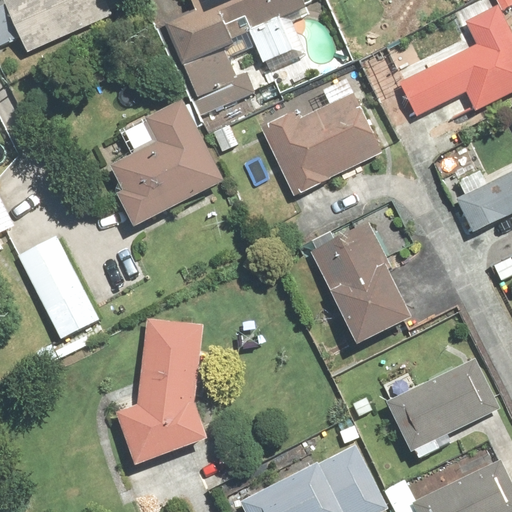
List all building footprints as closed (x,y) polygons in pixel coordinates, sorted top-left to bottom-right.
[(26,41),(34,56),(131,10),(126,0),(14,0),(0,7),(0,47),(2,52),(26,41)] [(192,0),(200,18),(173,29),(198,91),(193,93),(205,122),(260,100),(243,58),(262,50),(272,72),(300,61),(286,26),(315,14),(309,0),(192,0)] [(511,0),(499,0),(503,7),(506,13),(511,10),(511,0)] [(402,86),(419,120),(469,96),(479,116),(511,99),(511,24),(506,13),(503,7),(469,24),(481,47),(402,86)] [(302,113),(265,132),(299,199),(387,154),(349,80),(327,92),(334,106),(306,120),(302,113)] [(121,197),(136,230),(228,187),(188,102),(148,121),(144,114),(120,125),(135,158),(114,168),(127,194),(121,197)] [(511,219),(511,108),(509,111),(511,116),(511,177),(493,187),(485,172),(464,184),(459,175),(444,183),(475,240),(511,219)] [(234,126),(217,134),(227,156),(244,149),(234,126)] [(0,256),(10,251),(4,239),(22,229),(0,186),(0,256)] [(402,271),(376,222),(342,240),(337,230),(315,242),(320,252),(315,255),(365,350),(422,320),(397,274),(402,271)] [(62,237),(22,257),(66,343),(106,322),(62,237)] [(143,408),(122,416),(143,470),(216,442),(201,405),(209,328),(152,322),(143,408)] [(395,384),(384,389),(421,466),(446,454),(440,443),(506,411),(481,360),(424,388),(408,356),(386,366),(395,384)] [(360,424),(339,435),(347,452),(369,441),(360,424)] [(393,511),(361,448),(248,506),(251,511),(393,511)] [(396,511),(511,511),(511,477),(505,463),(418,503),(409,485),(388,494),(396,511)]
